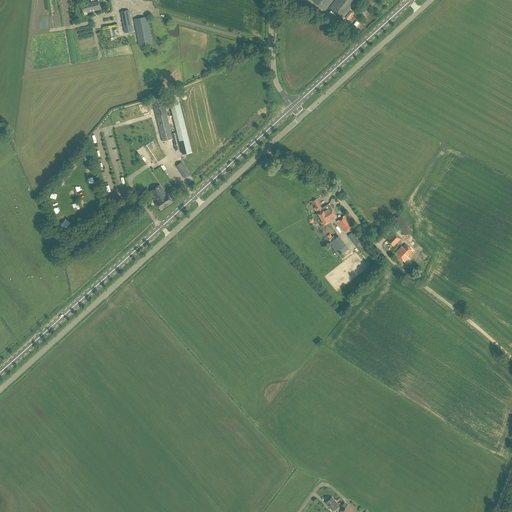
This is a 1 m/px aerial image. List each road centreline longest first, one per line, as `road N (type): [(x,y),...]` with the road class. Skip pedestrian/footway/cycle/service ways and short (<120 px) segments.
road 1 (primary): [(0,372),(293,106)]
road 2 (unclassified): [(264,150),(0,389)]
road 3 (unclassified): [(473,324),(381,252),(327,184),(264,150)]
road 4 (unclassified): [(431,0),(302,115)]
road 5 (primary): [(293,106),(411,0)]
